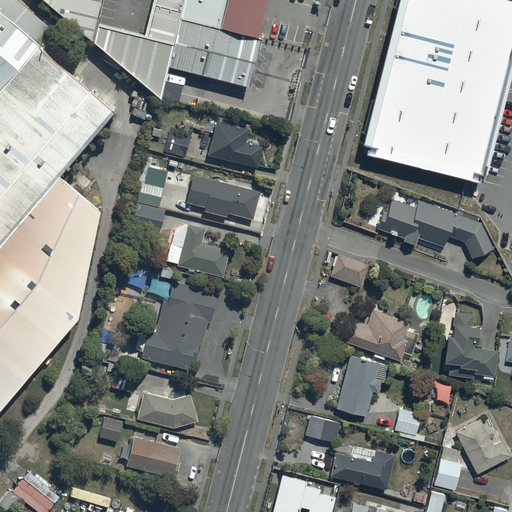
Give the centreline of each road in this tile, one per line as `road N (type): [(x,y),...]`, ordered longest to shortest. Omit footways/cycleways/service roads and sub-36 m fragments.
road 1 (tertiary): [(299,218),(226,511)]
road 2 (residential): [(511,299),(299,218)]
road 3 (tertiary): [(356,0),(299,218)]
